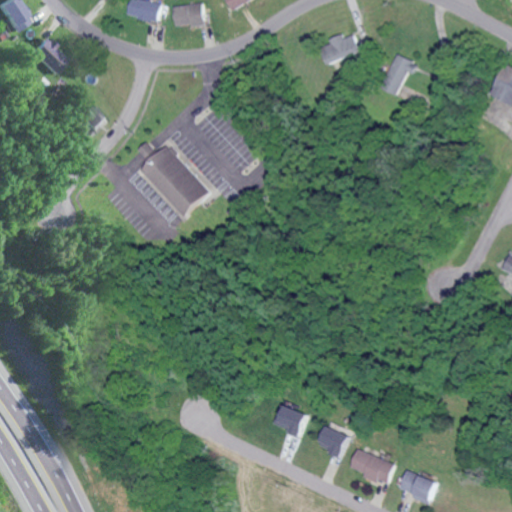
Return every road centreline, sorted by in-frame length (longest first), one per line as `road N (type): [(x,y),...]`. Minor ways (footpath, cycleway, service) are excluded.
road 1 (residential): [(316,0),(228,48),(170,58),(110,44),(53,0)]
road 2 (residential): [(375,511),(189,416)]
road 3 (residential): [(42,215),(121,129),(141,53)]
road 4 (trunk): [(77,511),(0,381)]
road 5 (residential): [(448,300),(511,182)]
